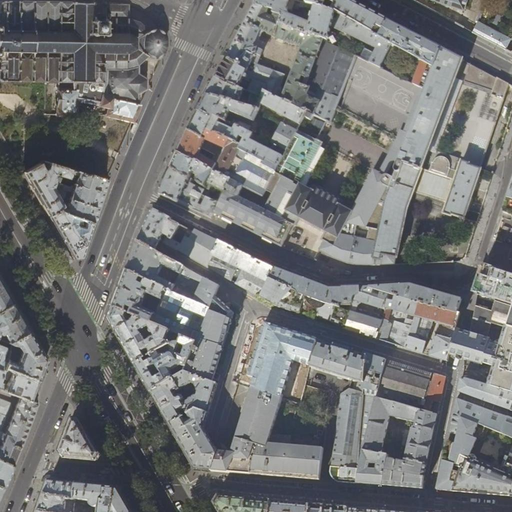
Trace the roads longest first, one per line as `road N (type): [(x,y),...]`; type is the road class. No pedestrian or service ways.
road 1 (residential): [(511,164),(474,274),(455,284),(411,276),(332,281),(132,189)]
road 2 (residential): [(250,306),(452,372),(428,503)]
road 3 (residential): [(205,485),(428,503)]
road 4 (primary): [(173,504),(78,344)]
road 5 (residential): [(205,485),(210,438),(250,306)]
road 6 (secondary): [(78,344),(11,511)]
road 7 (primary): [(78,344),(0,207)]
road 8 (residential): [(250,306),(119,223)]
road 9 (secondary): [(132,189),(194,50)]
road 10 (residential): [(378,0),(511,68)]
road 11 (secondary): [(78,344),(119,223)]
